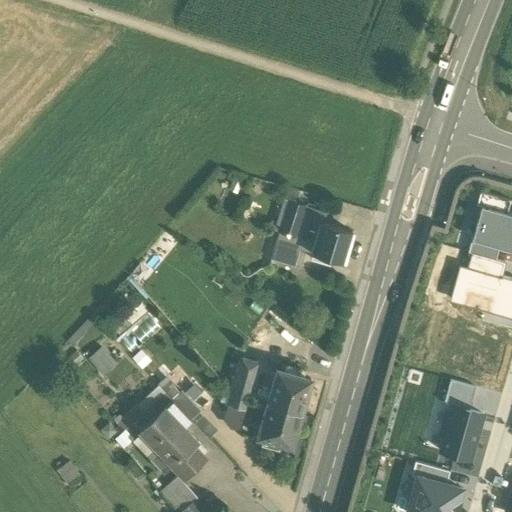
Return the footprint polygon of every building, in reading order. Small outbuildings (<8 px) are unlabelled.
[(481,205),(506,212),(510,200),(481,191),(477,204),(481,205)] [(306,206),(290,202),(285,218),(300,222),(306,206)] [(497,246),(511,250),(511,213),(506,212),(481,205),(471,239),(497,246)] [(300,222),(285,218),(281,232),(296,237),(300,222)] [(352,231),(322,222),(313,252),(311,258),(330,263),(331,257),(344,261),(352,231)] [(296,237),(281,232),(278,242),(293,246),(296,237)] [(472,252),(494,259),(497,246),(471,239),(467,238),(463,250),(472,252)] [(293,246),(278,242),(273,257),(296,264),(301,248),(293,246)] [(505,262),(494,259),(472,252),(467,268),(501,277),(501,275),(505,262)] [(511,315),(511,278),(501,275),(501,277),(467,268),(457,303),(511,318),(511,315)] [(145,316),(123,340),(135,352),(158,328),(145,316)] [(90,317),(68,341),(72,346),(95,321),(90,317)] [(102,347),(89,358),(104,374),(116,364),(102,347)] [(258,363),(243,359),(237,377),(253,382),(258,363)] [(284,370),(277,369),(268,402),(301,412),(311,378),(299,375),(300,369),(285,365),(284,370)] [(253,382),(237,377),(233,392),(248,397),(253,382)] [(475,387),(451,380),(445,404),(453,406),(469,410),(475,387)] [(158,385),(138,404),(144,411),(165,393),(158,385)] [(174,386),(166,393),(173,400),(180,393),(174,386)] [(201,410),(182,391),(180,393),(173,400),(191,419),(201,410)] [(248,397),(233,392),(229,405),(245,409),(248,397)] [(165,393),(133,422),(141,430),(164,408),(173,400),(166,393),(165,393)] [(191,419),(173,400),(164,408),(182,427),(183,427),(191,419)] [(301,412),(268,402),(258,436),(264,438),(263,444),(278,448),(280,442),(292,445),(301,412)] [(138,404),(122,418),(129,425),(144,411),(138,404)] [(229,405),(223,426),(239,430),(245,409),(229,405)] [(481,414),(469,410),(453,406),(450,416),(446,415),(441,433),(445,434),(441,450),(469,458),(481,414)] [(141,430),(140,431),(159,450),(160,449),(159,448),(178,429),(179,430),(182,427),(164,408),(141,430)] [(178,429),(159,448),(173,463),(183,474),(202,455),(193,445),(198,441),(190,433),(189,434),(183,427),(182,427),(179,430),(178,429)] [(124,430),(116,439),(123,447),(132,439),(124,430)] [(173,463),(160,449),(159,450),(150,458),(164,473),(173,463)] [(450,471),(415,461),(411,476),(417,477),(417,476),(446,484),(450,471)] [(198,497),(179,476),(161,491),(178,511),(180,511),(187,506),(198,497)] [(417,476),(417,477),(407,511),(456,511),(459,502),(457,501),(461,488),(446,484),(417,476)]
